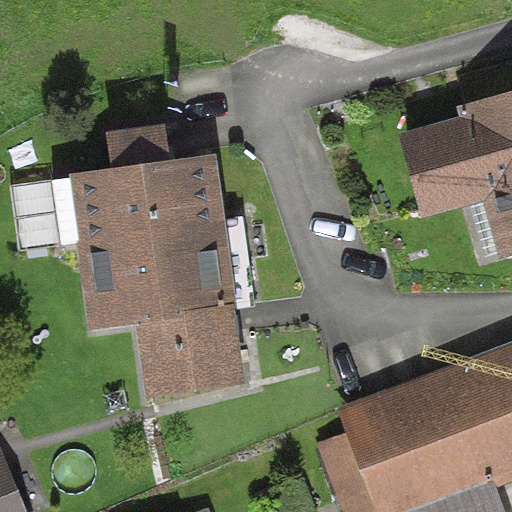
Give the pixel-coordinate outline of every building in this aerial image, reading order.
[(500,259),(511,255),(511,90),(458,106),(460,115),(397,133),(421,217),(484,200),(500,259)] [(226,219),(216,153),(170,159),(165,124),(107,132),(112,168),(69,174),(70,177),(51,180),(61,245),(77,243),(89,329),(136,323),(236,309),(256,306),(243,216),(226,219)] [(246,384),(236,309),(136,323),(146,398),(246,384)] [(511,479),(511,340),(337,407),(346,433),(315,442),(341,511),(505,511),(496,486),(511,479)] [(0,511),(27,511),(0,447),(0,446),(0,511)]
